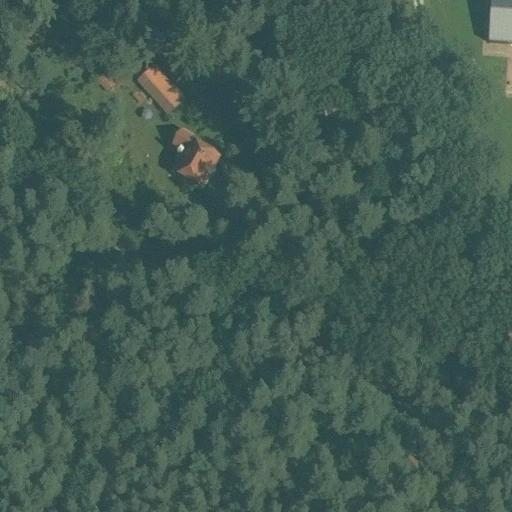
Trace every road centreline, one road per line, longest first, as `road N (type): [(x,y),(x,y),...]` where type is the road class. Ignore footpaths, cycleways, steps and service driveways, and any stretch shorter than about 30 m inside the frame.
road 1 (track): [(341,362),(268,336),(0,183)]
road 2 (unclassified): [(511,253),(488,250),(419,0)]
road 3 (track): [(341,362),(511,420)]
road 4 (track): [(488,250),(419,239),(359,324)]
